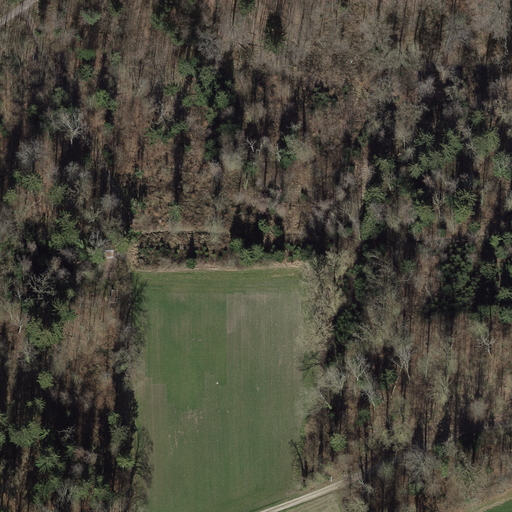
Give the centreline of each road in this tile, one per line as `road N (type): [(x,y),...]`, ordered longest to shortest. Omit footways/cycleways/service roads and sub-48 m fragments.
road 1 (track): [(138,511),(127,264),(116,207),(22,7)]
road 2 (track): [(511,422),(474,426),(272,511)]
